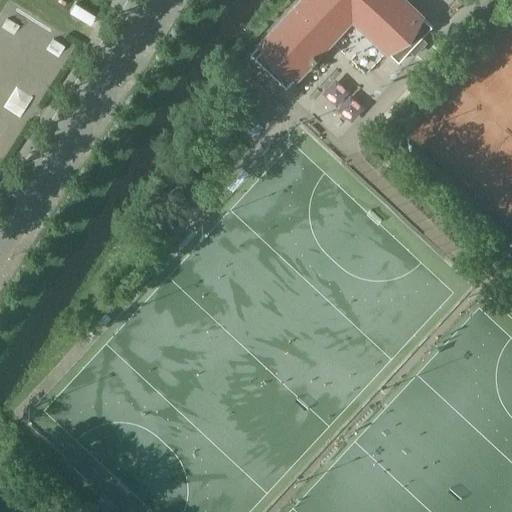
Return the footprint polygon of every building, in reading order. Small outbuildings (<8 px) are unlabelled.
[(301,0),(259,45),(295,79),(350,21),(396,64),(430,28),(400,0),(301,0)] [(96,16),(76,3),(71,11),(91,24),(96,16)] [(242,121),(227,108),(221,115),(235,128),(242,121)] [(217,117),(196,141),(212,156),(234,132),(217,117)] [(400,144),(383,163),(391,171),(409,152),(400,144)] [(188,146),(179,155),(198,172),(206,163),(188,146)] [(181,163),(173,172),(191,189),(200,180),(181,163)] [(169,176),(160,185),(179,202),(188,193),(169,176)] [(157,189),(148,198),(167,215),(175,206),(157,189)] [(147,200),(138,209),(157,226),(165,217),(147,200)]
